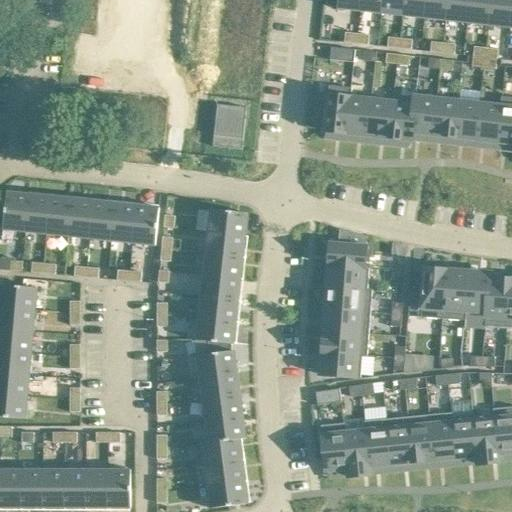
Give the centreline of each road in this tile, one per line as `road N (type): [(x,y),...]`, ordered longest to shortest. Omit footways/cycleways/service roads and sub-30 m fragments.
road 1 (residential): [(282,202),(266,346),(272,500)]
road 2 (residential): [(282,202),(165,178),(0,159)]
road 3 (residential): [(511,248),(282,202)]
road 4 (residential): [(306,0),(282,202)]
